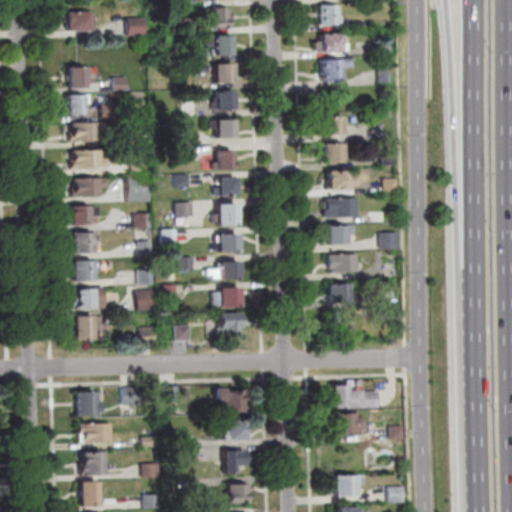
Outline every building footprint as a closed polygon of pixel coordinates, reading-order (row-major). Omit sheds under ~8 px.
[(332,3),(333,23),(313,24),(313,4),(332,3)] [(203,8),(225,8),(225,28),(203,28),(203,8)] [(59,9),(86,9),(86,28),(59,28),(59,9)] [(190,16),(191,33),(174,33),(174,17),(190,16)] [(122,18),(141,18),(141,33),(122,33),(122,18)] [(360,19),(360,26),(343,25),(344,18),(360,19)] [(334,32),(335,50),(313,50),(313,33),(334,32)] [(225,34),(225,56),(208,56),(209,34),(225,34)] [(386,44),(386,53),(369,52),(369,43),(386,44)] [(335,59),(335,81),(313,81),(312,60),(335,59)] [(208,63),(227,63),(227,83),(208,83),(208,63)] [(60,65),(87,65),(87,82),(60,82),(60,65)] [(387,66),(388,82),(373,83),(372,67),(387,66)] [(108,75),(124,75),(124,88),(108,88),(108,75)] [(229,89),(230,109),(209,110),(208,90),(229,89)] [(58,92),(85,92),(85,112),(58,112),(58,92)] [(191,101),(191,113),(177,114),(176,101),(191,101)] [(335,116),(336,134),(316,135),(315,117),(335,116)] [(208,118),(229,118),(229,136),(209,137),(208,118)] [(103,121),(103,139),(62,139),(62,121),(103,121)] [(381,123),(382,136),(366,136),(365,123),(381,123)] [(182,124),(183,137),(165,138),(165,124),(182,124)] [(315,143),(337,142),(337,162),(316,163),(315,143)] [(165,146),(183,146),(183,158),(165,158),(165,146)] [(63,149),(103,149),(103,166),(63,166),(63,149)] [(229,149),(229,165),(208,165),(208,149),(229,149)] [(143,155),(143,172),(125,172),(125,155),(143,155)] [(341,169),(342,189),(318,190),(317,170),(341,169)] [(171,170),(184,170),(184,186),(171,186),(171,170)] [(209,170),(229,170),(229,194),(209,194),(209,170)] [(63,176),(101,176),(101,194),(63,194),(63,176)] [(119,179),(144,178),(145,200),(120,201),(119,179)] [(397,178),(398,193),(384,194),(384,179),(397,178)] [(353,197),(352,216),(319,216),(320,196),(353,197)] [(170,197),(188,197),(188,211),(170,211),(170,197)] [(230,202),(231,226),(209,226),(208,203),(230,202)] [(62,204),(89,203),(89,224),(63,225),(62,204)] [(129,211),(147,211),(147,227),(129,227),(129,211)] [(386,211),(386,222),(371,223),(371,212),(386,211)] [(340,225),(339,243),(321,242),(321,224),(340,225)] [(155,228),(170,226),(172,243),(156,244),(155,228)] [(64,232),(91,232),(91,250),(64,250),(64,232)] [(399,232),(399,248),(381,248),(381,232),(399,232)] [(209,234),(235,233),(236,250),(210,251),(209,234)] [(351,253),(352,270),(321,271),(320,254),(351,253)] [(174,256),(189,256),(188,272),(174,272),(174,256)] [(64,259),(89,259),(89,282),(64,282),(64,259)] [(211,261),(236,260),(237,277),(212,278),(211,261)] [(132,265),(148,265),(148,281),(132,282),(132,265)] [(343,283),(343,303),(321,302),(321,282),(343,283)] [(394,285),(394,302),(379,302),(380,284),(394,285)] [(213,287),(235,286),(236,304),(213,304),(213,287)] [(68,288),(87,288),(87,306),(67,306),(68,288)] [(130,288),(150,288),(150,306),(130,306),(130,288)] [(212,312),(237,312),(237,329),(212,329),(212,312)] [(66,315),(86,315),(86,338),(66,338),(66,315)] [(169,323),(186,323),(186,337),(169,337),(169,323)] [(133,324),(151,324),(151,338),(133,339),(133,324)] [(116,384),(132,384),(132,401),(117,401),(116,384)] [(325,384),(354,384),(354,409),(325,409),(325,384)] [(154,385),(174,385),(175,401),(155,401),(154,385)] [(68,392),(91,391),(92,414),(69,415),(68,392)] [(212,391),(235,391),(235,412),(212,412),(212,391)] [(354,413),(354,430),(324,430),(324,413),(354,413)] [(216,421),(237,421),(237,438),(216,438),(216,421)] [(105,423),(105,440),(73,440),(73,423),(105,423)] [(403,425),(404,439),(389,440),(389,426),(403,425)] [(175,430),(176,444),(162,445),(162,431),(175,430)] [(135,435),(150,434),(151,444),(136,445),(135,435)] [(218,450),(242,450),(242,470),(218,470),(218,450)] [(72,452),(95,451),(95,471),(72,472),(72,452)] [(155,461),(155,475),(136,475),(136,461),(155,461)] [(360,473),(360,483),(351,483),(351,495),(331,495),(331,473),(360,473)] [(70,481),(94,481),(94,504),(70,504),(70,481)] [(218,483),(246,482),(247,501),(218,501),(218,483)] [(403,486),(404,503),(387,503),(386,487),(403,486)] [(137,492),(155,491),(155,506),(137,506),(137,492)]
